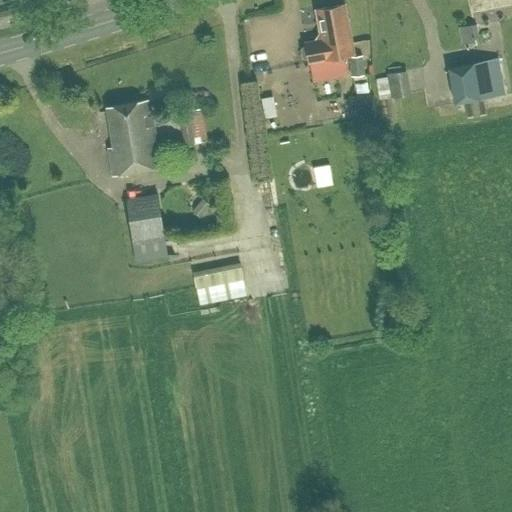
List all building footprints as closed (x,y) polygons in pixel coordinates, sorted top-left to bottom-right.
[(511,1),(511,0),(470,0),(473,10),(511,1)] [(340,47),(351,45),(344,4),(316,9),(320,33),(313,43),(304,44),(304,47),(299,50),(301,58),(306,59),(307,62),(342,56),(340,47)] [(477,40),(473,24),(456,28),(460,44),(477,40)] [(364,76),(362,56),(347,57),(349,77),(364,76)] [(503,95),(497,58),(448,67),(455,103),(503,95)] [(409,95),(404,72),(384,76),(384,79),(373,81),(377,102),(409,95)] [(373,118),(371,95),(345,98),(348,121),(373,118)] [(162,167),(149,99),(106,107),(112,146),(107,147),(112,176),(162,167)] [(205,135),(200,108),(176,113),(181,140),(205,135)] [(166,257),(157,194),(125,198),(134,262),(166,257)] [(203,196),(191,210),(207,223),(218,210),(203,196)] [(244,295),(238,264),(192,274),(198,305),(244,295)]
